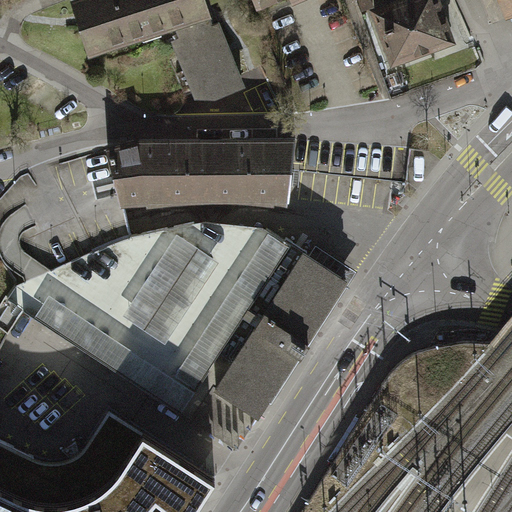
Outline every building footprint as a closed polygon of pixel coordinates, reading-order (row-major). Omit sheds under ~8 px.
[(219,0),(82,0),(80,1),(98,54),(224,11),(219,0)] [(259,0),(264,13),(295,0),(259,0)] [(438,0),(397,0),(374,9),(394,62),(453,40),(438,0)] [(188,38),(182,40),(202,90),(216,98),(224,93),(252,83),(230,21),(206,30),(203,24),(185,31),(188,38)] [(151,143),(119,151),(132,207),(161,201),(304,202),(305,144),(151,143)] [(15,286),(8,296),(237,448),(349,275),(288,236),(285,239),(264,226),(206,220),(133,235),(39,276),(15,286)] [(0,348),(9,331),(0,326),(0,307),(8,296),(15,286),(16,280),(3,261),(0,259),(0,348)] [(0,511),(188,511),(214,475),(141,429),(111,409),(83,449),(71,457),(56,460),(38,459),(0,440),(0,511)]
